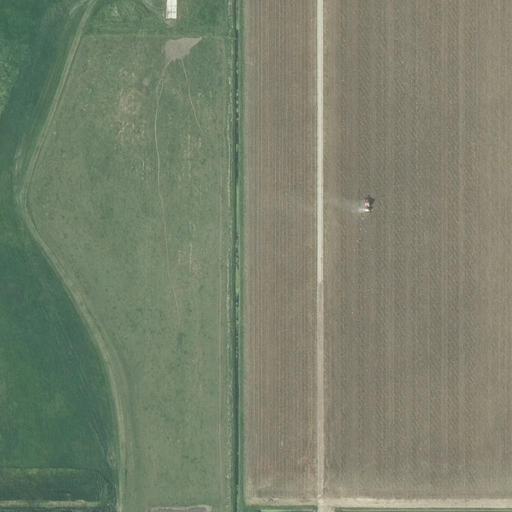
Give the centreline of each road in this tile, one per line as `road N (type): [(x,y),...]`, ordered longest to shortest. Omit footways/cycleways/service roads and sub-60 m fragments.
road 1 (track): [(319,505),(320,0)]
road 2 (track): [(319,505),(511,505)]
